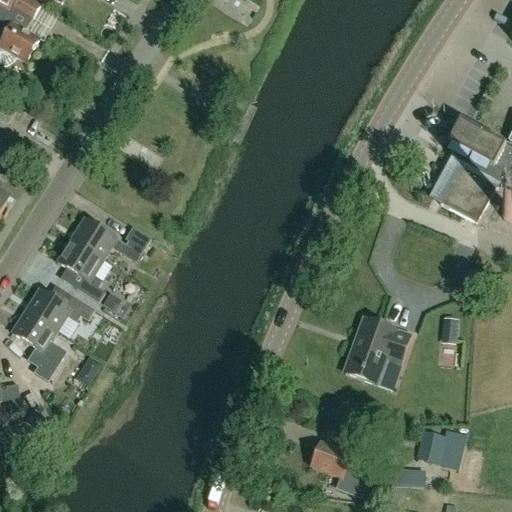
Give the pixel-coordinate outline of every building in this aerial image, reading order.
[(39,43),(25,35),(26,34),(25,33),(31,23),(32,23),(40,9),(24,0),(0,0),(0,10),(9,16),(0,31),(0,67),(0,68),(4,68),(7,67),(10,65),(13,63),(15,60),(25,66),(39,43)] [(440,206),(477,226),(497,190),(511,198),(511,143),(508,141),(461,123),(449,146),(457,150),(449,165),(460,170),(440,206)] [(86,223),(71,245),(104,265),(112,252),(120,257),(126,248),(122,246),(122,247),(86,223)] [(151,242),(133,230),(125,243),(143,255),(151,242)] [(104,265),(71,245),(58,266),(83,282),(76,293),(99,308),(106,297),(99,293),(103,286),(94,280),(104,265)] [(40,293),(26,315),(59,335),(68,321),(78,327),(82,320),(89,324),(95,315),(71,300),(65,310),(40,293)] [(59,335),(26,315),(12,336),(38,352),(31,362),(52,375),(58,365),(54,363),(59,356),(50,350),(59,335)] [(365,321),(345,376),(377,388),(387,361),(401,367),(411,339),(397,334),(397,333),(365,321)] [(454,347),(456,322),(443,321),(441,346),(454,347)] [(90,359),(82,371),(95,379),(102,367),(90,359)] [(0,405),(9,404),(11,417),(23,416),(19,388),(6,390),(6,392),(0,393),(0,405)] [(33,396),(25,400),(31,411),(39,407),(33,396)] [(35,412),(27,423),(37,431),(45,420),(35,412)] [(422,436),(416,463),(459,473),(467,438),(447,433),(445,441),(422,436)] [(320,446),(311,470),(343,482),(347,471),(358,475),(364,461),(352,457),(353,456),(339,451),(339,453),(320,446)]
